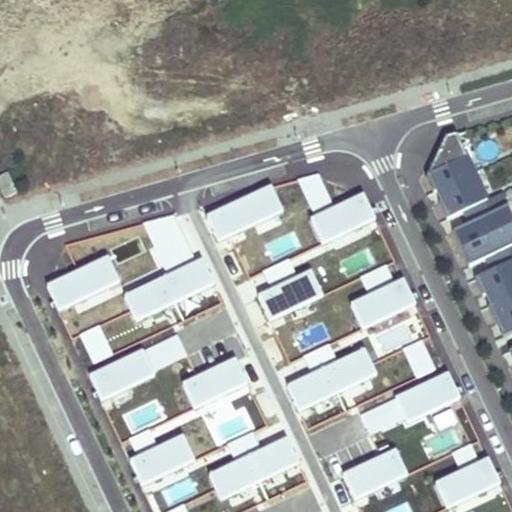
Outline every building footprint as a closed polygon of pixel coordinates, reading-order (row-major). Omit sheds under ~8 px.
[(426,178),(433,193),(446,187),(474,174),(455,135),(445,139),(426,178)] [(7,171),(0,174),(0,187),(5,197),(17,192),(7,171)] [(487,201),(474,174),(446,187),(451,197),(438,204),(442,212),(446,221),(462,213),(469,210),(487,201)] [(446,187),(433,193),(438,204),(451,197),(446,187)] [(271,189),(207,220),(218,245),(282,214),(271,189)] [(487,201),(469,210),(474,222),(468,225),(452,233),(455,239),(460,250),(511,225),(511,217),(501,194),(487,201)] [(361,198),(308,223),(320,247),(373,222),(361,198)] [(474,222),(469,210),(462,213),(468,225),(474,222)] [(511,225),(460,250),(469,267),(484,260),(491,257),(497,269),(511,261),(511,225)] [(165,286),(189,274),(177,250),(153,261),(165,286)] [(497,269),(491,257),(484,260),(490,272),(497,269)] [(58,312),(119,283),(107,259),(46,288),(58,312)] [(511,295),(511,261),(497,269),(490,272),(475,279),(483,297),(496,290),(501,301),(511,295)] [(165,286),(158,289),(170,313),(209,295),(208,293),(197,270),(189,274),(165,286)] [(257,298),(268,322),(321,297),(310,273),(257,298)] [(402,282),(349,307),(361,332),(414,306),(402,282)] [(170,313),(158,289),(120,308),(131,332),(136,330),(170,313)] [(496,290),(483,297),(485,302),(488,307),(501,301),(496,290)] [(511,295),(501,301),(488,307),(501,334),(503,338),(511,333),(511,295)] [(360,360),(321,378),(333,403),(372,384),(360,360)] [(138,362),(85,387),(97,412),(150,386),(138,362)] [(231,370),(178,395),(190,419),(243,394),(231,370)] [(321,378),(283,397),(295,421),(333,403),(321,378)] [(444,383),(391,408),(403,432),(456,407),(444,383)] [(179,447),(126,472),(138,497),(191,471),(179,447)] [(283,449),(244,468),(256,492),(295,473),(283,449)] [(392,460),(339,485),(351,510),(404,484),(392,460)] [(440,511),(454,511),(497,492),(485,467),(432,493),(440,511)] [(206,486),(217,511),(256,492),(244,468),(206,486)]
